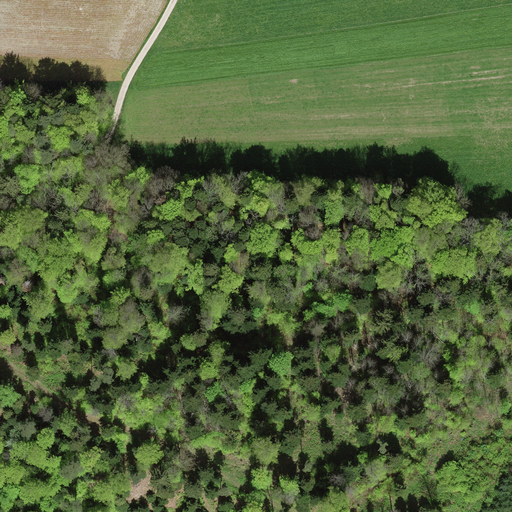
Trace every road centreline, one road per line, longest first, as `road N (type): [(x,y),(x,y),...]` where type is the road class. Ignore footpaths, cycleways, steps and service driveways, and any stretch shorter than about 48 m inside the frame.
road 1 (track): [(81,182),(123,242),(150,253),(238,258),(278,251),(511,285)]
road 2 (track): [(0,362),(94,420),(213,464),(284,511)]
road 3 (track): [(174,0),(59,215),(28,244),(0,255)]
